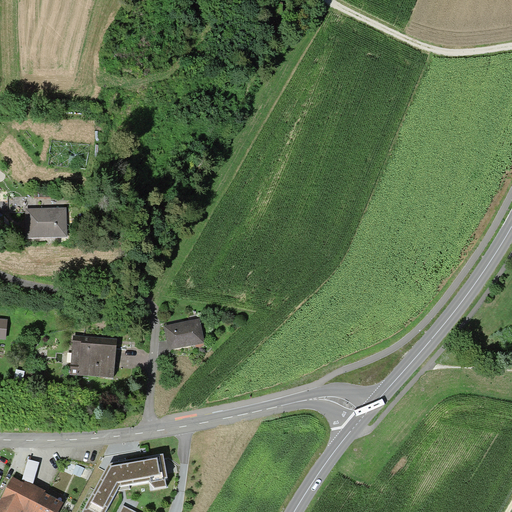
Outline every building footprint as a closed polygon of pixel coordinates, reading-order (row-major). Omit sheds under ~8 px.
[(75,190),(34,190),(34,198),(65,198),(65,200),(75,200),(75,190)] [(26,208),(26,238),(68,238),(67,207),(26,208)] [(204,344),(199,319),(163,326),(168,351),(204,344)] [(117,340),(73,336),(70,374),(113,379),(117,340)] [(109,465),(84,511),(107,511),(119,489),(148,484),(154,490),(166,488),(164,480),(167,480),(163,456),(122,463),(109,465)] [(25,479),(35,482),(41,461),(31,458),(25,479)] [(45,492),(12,477),(0,500),(0,511),(59,511),(63,505),(44,494),(45,492)]
